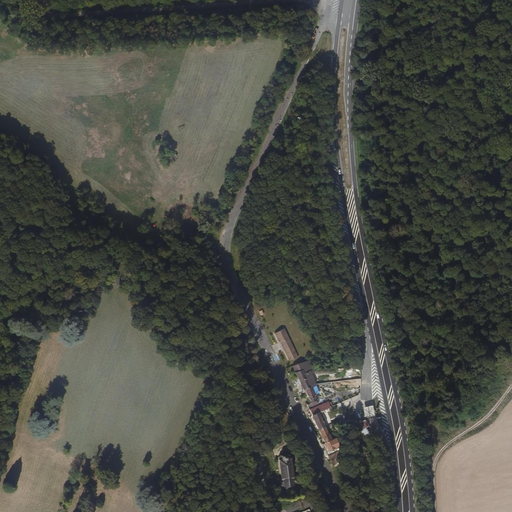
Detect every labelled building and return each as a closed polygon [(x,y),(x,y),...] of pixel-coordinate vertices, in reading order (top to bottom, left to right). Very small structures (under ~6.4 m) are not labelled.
[(283,328),(273,333),(280,347),(287,362),(298,357),(283,328)] [(292,366),(309,400),(317,397),(312,387),(317,385),(308,360),(292,366)] [(330,407),(328,401),(310,408),(312,415),(330,407)] [(372,405),(362,407),(364,417),(374,415),(372,405)] [(324,423),(321,417),(314,420),(317,427),(324,423)] [(370,426),(365,420),(361,422),(361,425),(359,428),(360,431),(370,426)] [(324,423),(317,427),(323,439),(329,451),(338,448),(337,442),(337,438),(332,440),(327,429),(324,423)] [(287,487),(290,487),(293,481),(296,480),(295,474),(291,475),(289,458),(277,459),(280,476),(277,477),(278,482),(281,482),(284,485),(287,487)]
